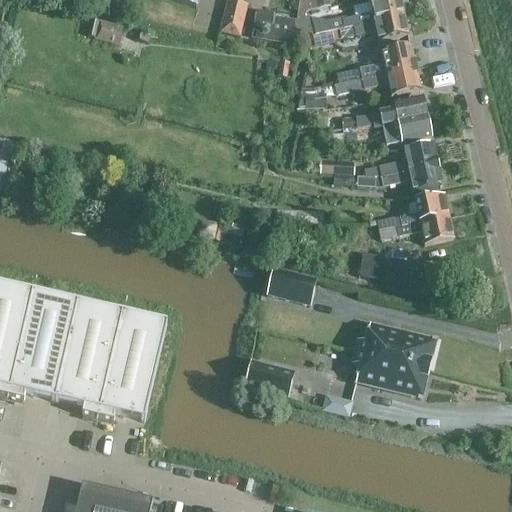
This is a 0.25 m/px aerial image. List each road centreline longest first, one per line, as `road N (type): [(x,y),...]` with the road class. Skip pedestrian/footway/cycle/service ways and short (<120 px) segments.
road 1 (residential): [(511,252),(451,0)]
road 2 (unclassified): [(168,486),(40,457)]
